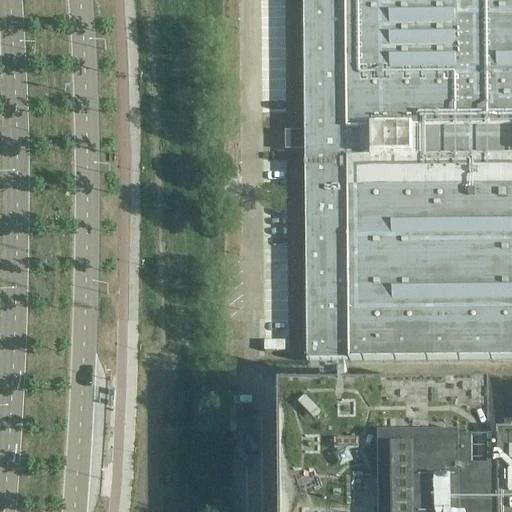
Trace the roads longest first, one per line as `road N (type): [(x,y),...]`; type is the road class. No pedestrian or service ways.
road 1 (secondary): [(74,511),(89,174),(81,0)]
road 2 (secondary): [(8,0),(15,302),(3,511)]
